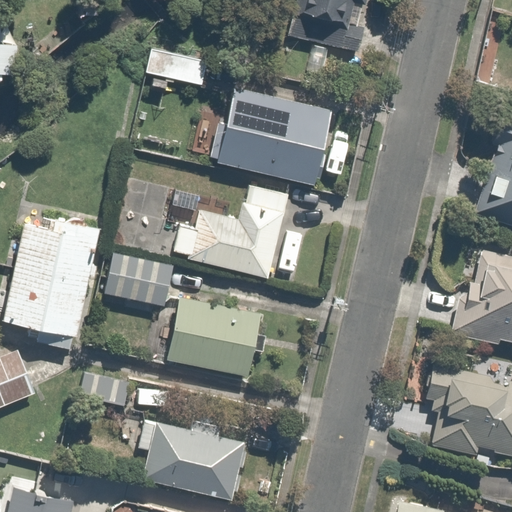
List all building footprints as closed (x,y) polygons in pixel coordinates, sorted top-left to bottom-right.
[(357,4),(375,8),(376,0),(294,0),(287,39),(366,55),(372,27),(353,24),(357,4)] [(36,26),(0,27),(0,79),(38,78),(36,26)] [(152,51),(148,71),(205,83),(209,63),(152,51)] [(235,88),(218,161),(321,184),(337,110),(235,88)] [(511,113),(508,113),(506,119),(476,220),(511,230),(511,113)] [(296,192),(248,180),(237,222),(198,212),(196,217),(185,214),(174,255),(277,282),(281,266),(298,271),(308,230),(287,225),(296,192)] [(105,222),(56,212),(54,222),(28,216),(7,324),(83,338),(105,222)] [(458,304),(450,335),(500,347),(502,339),(511,341),(511,250),(482,243),(466,306),(458,304)] [(113,256),(106,293),(167,304),(174,267),(113,256)] [(178,295),(165,360),(252,377),(264,311),(178,295)] [(16,345),(0,351),(0,404),(34,391),(16,345)] [(511,378),(443,368),(438,398),(445,399),(438,444),(511,455),(511,378)] [(134,448),(152,451),(148,476),(236,491),(246,434),(160,419),(139,416),(134,448)] [(86,511),(79,510),(81,502),(14,487),(8,511),(86,511)] [(465,511),(400,501),(398,511),(465,511)]
